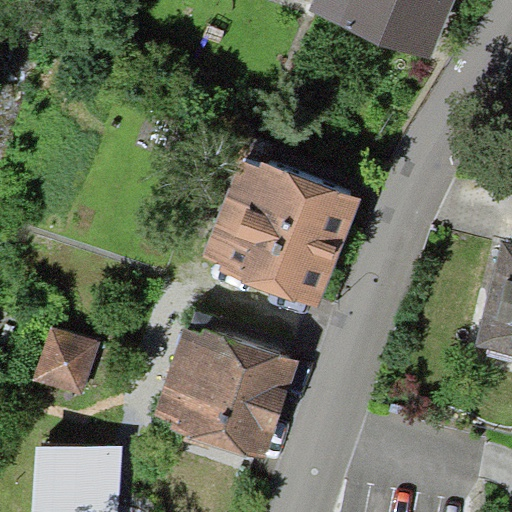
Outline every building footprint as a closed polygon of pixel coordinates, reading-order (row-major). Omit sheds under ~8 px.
[(453,0),(313,0),(309,10),(430,58),(453,0)] [(359,197),(243,153),(203,256),(223,264),(220,271),(316,307),(359,197)] [(511,242),(502,240),(475,345),(511,354),(511,242)] [(297,362),(185,325),(153,423),(265,459),(297,362)] [(101,341),(52,326),(34,378),(82,393),(101,341)] [(115,511),(119,450),(39,445),(34,511),(115,511)]
